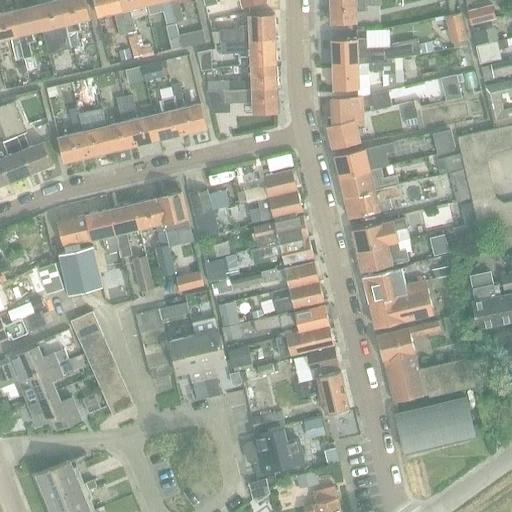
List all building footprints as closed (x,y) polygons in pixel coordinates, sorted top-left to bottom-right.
[(68,32),(66,24),(60,0),(55,0),(37,5),(43,30),(59,26),(64,49),(80,46),(76,30),(68,32)] [(86,0),(60,0),(66,24),(91,18),(86,0)] [(134,59),(120,0),(94,0),(99,16),(115,12),(124,51),(121,52),(123,62),(134,59)] [(149,14),(146,5),(145,0),(120,0),(134,59),(154,54),(152,47),(140,50),(133,18),(149,14)] [(168,24),(176,22),(170,0),(145,0),(146,5),(162,1),(168,24)] [(170,0),(176,22),(184,20),(178,0),(170,0)] [(380,0),(330,0),(332,23),(357,22),(357,11),(366,10),(366,5),(380,5),(380,0)] [(32,32),(43,30),(37,5),(13,10),(27,70),(27,69),(28,71),(36,69),(29,43),(35,42),(32,32)] [(496,18),(493,5),(468,11),(471,24),(496,18)] [(27,70),(13,10),(0,13),(0,40),(11,37),(20,71),(27,70)] [(241,29),(221,29),(221,41),(227,41),(251,39),(276,39),(275,13),(249,15),(250,25),(240,26),(241,29)] [(460,13),(447,16),(453,42),(467,39),(460,13)] [(474,32),(478,45),(489,43),(486,29),(474,32)] [(182,47),(189,46),(206,42),(203,30),(179,36),(182,47)] [(358,38),(332,39),(333,64),(359,63),(383,62),(392,62),(392,59),(395,59),(402,58),(403,58),(420,54),(417,40),(391,45),(391,47),(367,48),(367,38),(358,38)] [(227,41),(221,41),(222,54),(239,54),(239,64),(252,64),(277,63),(276,39),(251,39),(227,41)] [(494,42),(489,43),(478,45),(476,46),(480,63),(498,59),(494,42)] [(359,63),(333,64),(334,89),(360,88),(360,75),(368,75),(368,71),(384,70),(384,75),(388,75),(388,79),(384,79),(384,85),(404,81),(403,58),(402,58),(395,59),(395,62),(392,62),(383,62),(359,63)] [(494,77),(511,72),(511,60),(482,67),(485,80),(494,77)] [(162,61),(142,66),(146,79),(165,75),(162,61)] [(277,63),(252,64),(252,80),(253,88),(278,87),(277,63)] [(144,77),(141,66),(126,69),(128,81),(144,77)] [(229,81),(208,82),(208,90),(224,90),(229,89),(229,81)] [(175,97),(184,134),(208,128),(202,102),(185,106),(180,83),(172,85),(175,97)] [(511,94),(511,84),(487,91),(494,122),(511,117),(511,109),(502,112),(499,103),(505,102),(504,96),(511,94)] [(224,94),(209,95),(212,109),(227,106),(226,103),(253,102),(254,113),(280,112),(278,87),(253,88),(229,89),(224,90),(224,94)] [(356,119),(357,125),(365,124),(364,107),(373,105),(375,110),(392,106),(389,90),(363,96),(332,97),(333,117),(328,118),(328,125),(356,119)] [(125,96),(136,145),(160,139),(154,114),(138,118),(132,94),(125,96)] [(122,121),(107,125),(113,150),(136,145),(125,96),(117,98),(122,121)] [(166,111),(154,114),(160,139),(184,134),(175,97),(163,99),(166,111)] [(15,100),(5,105),(23,149),(32,173),(54,164),(44,141),(29,147),(24,133),(28,132),(15,100)] [(10,155),(1,158),(11,181),(32,173),(23,149),(5,105),(0,106),(0,121),(7,140),(4,141),(10,155)] [(85,106),(77,107),(89,156),(113,150),(107,125),(91,129),(85,106)] [(65,162),(66,162),(89,156),(77,107),(70,109),(75,133),(59,137),(65,162)] [(328,125),(333,148),(361,141),(357,125),(356,119),(328,125)] [(511,131),(510,125),(499,127),(504,150),(511,148),(511,131)] [(487,130),(493,153),(504,150),(499,127),(487,130)] [(493,153),(487,130),(458,136),(465,167),(488,162),(488,161),(493,153)] [(366,148),(335,155),(340,176),(371,169),(379,167),(381,167),(389,165),(386,153),(395,151),(392,142),(386,144),(366,148)] [(228,153),(206,159),(209,170),(231,164),(228,153)] [(460,153),(436,159),(440,173),(463,168),(460,153)] [(0,185),(11,181),(1,158),(0,158),(0,185)] [(248,176),(269,170),(267,162),(246,168),(248,176)] [(491,173),(488,162),(465,167),(467,179),(491,173)] [(371,169),(340,176),(343,190),(345,196),(345,197),(396,185),(399,184),(397,174),(384,177),(381,167),(379,167),(371,169)] [(240,203),(258,199),(298,190),(293,169),(264,176),(267,186),(261,188),(260,186),(238,192),(240,203)] [(450,173),(457,201),(470,198),(464,169),(450,173)] [(467,179),(470,190),(493,185),(491,173),(467,179)] [(396,185),(345,197),(347,203),(350,216),(350,217),(380,210),(391,208),(389,198),(402,195),(399,184),(396,185)] [(496,197),(493,185),(470,190),(473,202),(496,197)] [(195,214),(213,210),(209,194),(208,189),(190,193),(195,214)] [(226,190),(209,194),(213,210),(215,209),(230,206),(226,190)] [(258,199),(260,208),(250,210),(252,222),(303,210),(298,190),(258,199)] [(182,191),(158,197),(169,246),(170,246),(167,234),(168,234),(168,233),(189,228),(190,229),(191,228),(182,191)] [(158,197),(134,203),(140,228),(156,224),(161,247),(156,248),(163,276),(175,273),(169,246),(158,197)] [(480,233),(510,226),(504,202),(496,197),(473,202),(480,233)] [(125,232),(140,228),(134,203),(111,208),(116,234),(117,234),(119,242),(118,242),(120,250),(122,256),(130,254),(125,232)] [(107,253),(120,250),(118,242),(119,242),(117,234),(116,234),(111,208),(58,221),(64,246),(103,237),(107,253)] [(213,210),(195,214),(200,237),(221,232),(215,209),(213,210)] [(254,227),(259,248),(309,236),(304,215),(254,227)] [(353,229),(358,250),(402,240),(414,237),(409,216),(353,229)] [(479,233),(476,222),(453,228),(455,238),(479,233)] [(24,250),(2,259),(10,278),(54,261),(44,233),(21,241),(24,250)] [(314,256),(309,236),(259,248),(252,250),(255,260),(282,253),(285,263),(314,256)] [(404,248),(402,240),(358,250),(362,271),(413,259),(410,247),(404,248)] [(228,242),(215,245),(217,256),(231,253),(228,242)] [(70,294),(103,286),(94,245),(60,253),(70,294)] [(134,259),(141,290),(154,287),(147,256),(134,259)] [(57,260),(38,268),(47,292),(66,285),(57,260)] [(285,284),(286,289),(320,281),(315,261),(278,270),(277,268),(262,271),(262,273),(232,280),(235,290),(288,277),(289,283),(285,284)] [(201,269),(176,275),(180,290),(204,285),(201,269)] [(364,277),(370,302),(400,295),(394,270),(364,277)] [(511,274),(502,277),(504,290),(511,288),(511,274)] [(231,279),(213,283),(214,289),(215,294),(234,290),(231,279)] [(407,293),(400,295),(370,302),(376,327),(434,313),(426,280),(405,285),(407,293)] [(320,281),(286,289),(287,294),(291,293),(292,296),(274,300),(277,312),(324,300),(320,281)] [(478,327),(511,320),(511,293),(501,296),(499,284),(494,285),(494,283),(473,288),(476,301),(473,302),(478,327)] [(301,332),(330,325),(326,305),(288,314),(287,312),(254,320),(257,332),(282,326),(282,327),(298,323),(300,332),(301,332)] [(160,308),(136,314),(141,331),(164,326),(160,308)] [(0,340),(9,337),(8,336),(12,334),(13,338),(47,324),(42,310),(4,326),(0,316),(0,340)] [(71,320),(77,334),(99,324),(93,311),(71,320)] [(383,360),(385,360),(415,353),(412,337),(440,330),(437,321),(377,335),(377,336),(378,336),(383,359),(383,360)] [(77,334),(83,348),(105,338),(99,324),(77,334)] [(335,344),(330,325),(301,332),(300,332),(297,333),(277,337),(282,357),(335,344)] [(164,326),(141,331),(143,343),(167,338),(164,326)] [(219,329),(195,335),(210,397),(221,394),(214,364),(226,361),(219,329)] [(210,397),(195,335),(171,340),(179,372),(190,369),(198,400),(210,397)] [(111,351),(105,338),(83,348),(86,353),(89,361),(111,351)] [(146,355),(170,349),(167,338),(143,343),(146,355)] [(0,387),(0,388),(69,359),(65,348),(43,357),(38,345),(10,357),(12,361),(0,366),(0,387)] [(248,346),(230,350),(234,367),(252,362),(248,346)] [(307,355),(313,379),(318,378),(326,414),(350,409),(341,371),(327,374),(325,367),(331,365),(330,365),(339,363),(336,348),(307,355)] [(149,367),(172,361),(170,349),(146,355),(149,367)] [(95,374),(96,375),(117,365),(111,351),(89,361),(95,374)] [(419,369),(415,353),(385,360),(395,402),(425,395),(426,397),(472,387),(465,358),(419,369)] [(25,393),(29,402),(57,390),(52,379),(74,370),(69,359),(0,388),(1,388),(4,395),(8,394),(10,400),(25,393)] [(175,373),(172,361),(149,367),(152,379),(175,373)] [(96,375),(101,388),(123,378),(117,365),(96,375)] [(245,375),(222,380),(229,408),(252,402),(245,375)] [(101,388),(107,402),(129,392),(123,378),(101,388)] [(307,381),(296,384),(298,396),(310,394),(307,381)] [(57,390),(29,402),(38,424),(54,418),(58,429),(81,419),(72,397),(61,401),(57,390)] [(135,405),(129,392),(107,402),(113,415),(135,405)] [(466,397),(398,413),(396,413),(406,452),(476,436),(466,397)] [(285,423),(282,411),(252,418),(255,431),(285,423)] [(322,418),(309,421),(313,436),(326,433),(322,418)] [(255,436),(256,441),(247,443),(245,446),(248,460),(252,462),(254,462),(258,477),(281,471),(280,467),(304,461),(298,438),(287,441),(284,429),(255,436)] [(94,462),(111,459),(108,449),(92,453),(94,462)] [(91,511),(86,499),(93,497),(87,482),(80,485),(70,460),(37,473),(53,511),(91,511)] [(314,472),(297,475),(299,485),(316,482),(314,472)] [(341,511),(338,497),(335,486),(313,491),(316,503),(315,503),(316,504),(304,507),(305,511),(341,511)]
